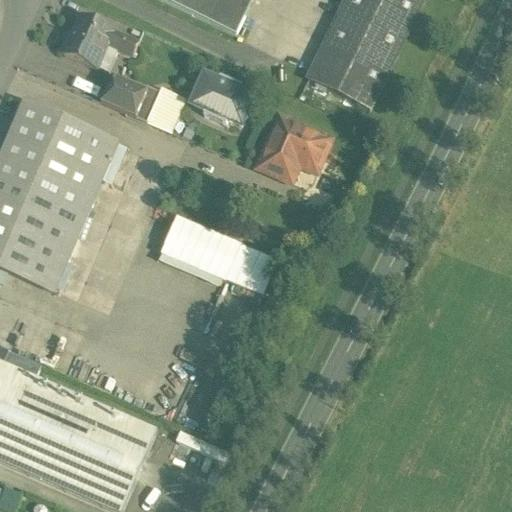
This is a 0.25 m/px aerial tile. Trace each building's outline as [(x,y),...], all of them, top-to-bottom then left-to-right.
[(156,0),(236,39),(255,0),(156,0)] [(425,0),(348,0),(308,83),(371,113),(425,0)] [(114,34),(82,20),(72,43),(68,41),(62,56),(65,58),(65,59),(97,73),(108,49),(133,60),(139,46),(114,35),(114,34)] [(147,95),(113,80),(102,107),(137,122),(149,95),(147,95)] [(219,87),(206,82),(194,109),(207,115),(206,119),(205,119),(205,120),(227,130),(228,129),(227,128),(229,124),(242,130),(254,102),(241,97),(242,93),(243,93),(243,92),(221,82),(221,83),(219,87)] [(149,95),(137,122),(148,127),(161,96),(149,91),(147,95),(149,95)] [(187,103),(163,93),(161,96),(148,127),(173,137),(187,103)] [(119,149),(26,109),(0,169),(0,271),(56,296),(119,149)] [(281,123),(259,174),(292,188),(300,170),(317,178),(332,145),(281,123)] [(178,219),(164,252),(216,274),(230,241),(178,219)] [(42,368),(9,354),(4,367),(37,381),(42,368)] [(4,367),(0,365),(0,464),(109,511),(124,511),(158,434),(37,381),(4,367)] [(0,488),(0,508),(10,511),(18,511),(24,497),(0,488)]
